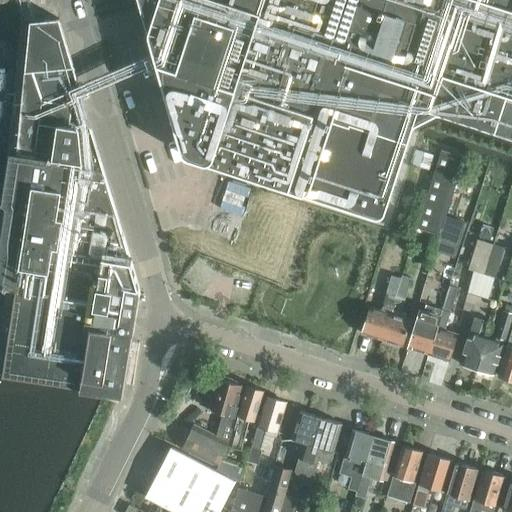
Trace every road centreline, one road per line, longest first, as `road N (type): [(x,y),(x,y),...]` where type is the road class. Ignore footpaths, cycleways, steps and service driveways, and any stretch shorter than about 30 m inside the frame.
road 1 (unclassified): [(511,425),(162,321)]
road 2 (unclassified): [(162,321),(69,0)]
road 3 (unclassified): [(88,511),(146,395),(162,321)]
